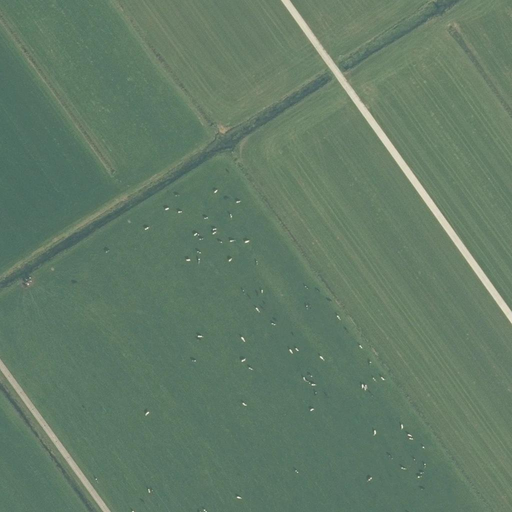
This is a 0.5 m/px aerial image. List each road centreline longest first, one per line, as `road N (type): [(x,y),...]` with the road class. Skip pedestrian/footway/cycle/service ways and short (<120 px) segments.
road 1 (track): [(283,0),(511,317)]
road 2 (track): [(108,511),(0,362)]
